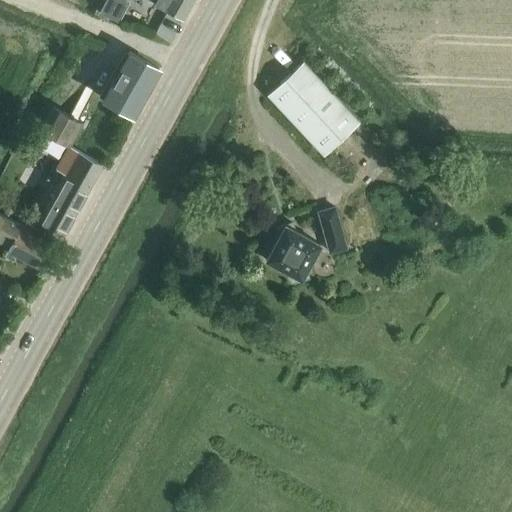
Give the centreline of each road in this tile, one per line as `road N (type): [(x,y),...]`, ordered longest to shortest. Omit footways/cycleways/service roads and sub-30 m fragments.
road 1 (tertiary): [(0,407),(222,0)]
road 2 (track): [(20,0),(184,69)]
